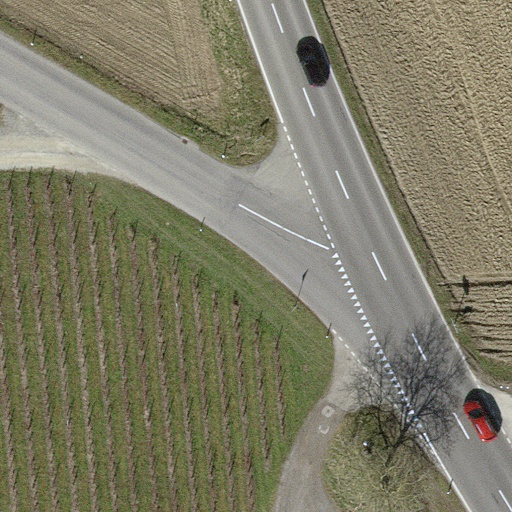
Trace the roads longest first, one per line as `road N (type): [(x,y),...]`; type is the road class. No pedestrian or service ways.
road 1 (unclassified): [(382,269),(223,194),(0,66)]
road 2 (primary): [(382,269),(274,0)]
road 3 (primary): [(511,507),(382,269)]
road 4 (track): [(287,511),(298,470),(327,418),(405,315)]
road 5 (track): [(0,147),(126,138)]
